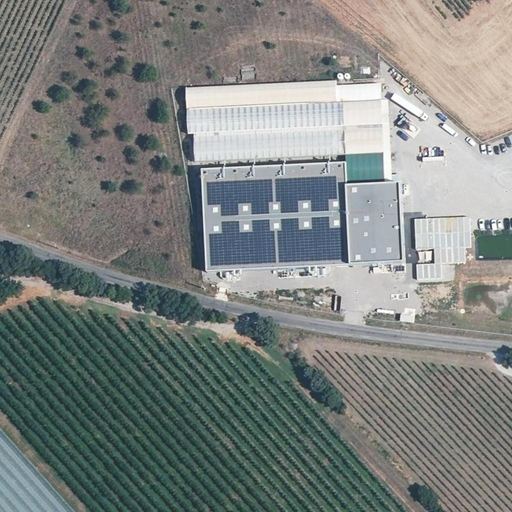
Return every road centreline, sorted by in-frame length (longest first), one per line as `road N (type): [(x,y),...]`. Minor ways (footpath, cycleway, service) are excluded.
road 1 (tertiary): [(511,349),(264,316),(0,239)]
road 2 (track): [(264,316),(221,327),(35,279),(0,286)]
